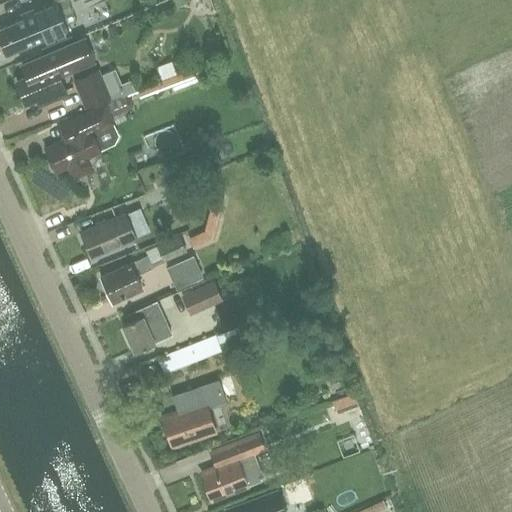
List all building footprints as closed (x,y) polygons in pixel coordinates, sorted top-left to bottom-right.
[(22,14),(24,19),(0,29),(0,40),(6,54),(37,41),(40,48),(68,36),(54,3),(59,0),(45,0),(47,4),(22,14)] [(68,93),(60,74),(93,60),(89,52),(84,39),(22,65),(27,77),(16,81),(25,103),(36,98),(39,105),(68,93)] [(192,69),(157,82),(139,89),(140,92),(143,98),(152,95),(157,97),(162,95),(164,90),(173,87),(174,90),(197,82),(192,69)] [(79,83),(90,106),(111,96),(100,73),(79,83)] [(56,170),(67,165),(70,172),(77,174),(86,170),(89,163),(86,157),(99,150),(91,132),(113,122),(111,116),(132,108),(133,102),(132,98),(126,95),(105,105),(105,104),(57,126),(63,139),(45,148),(50,158),(48,161),(52,169),(56,170)] [(230,139),(207,148),(213,165),(260,148),(254,131),(230,139)] [(204,231),(189,238),(194,249),(215,239),(225,197),(214,194),(204,231)] [(90,255),(135,237),(126,213),(81,232),(90,255)] [(157,245),(164,262),(187,251),(180,235),(157,245)] [(152,267),(147,254),(100,275),(112,300),(141,287),(136,275),(152,267)] [(192,290),(201,309),(223,299),(214,280),(192,290)] [(162,315),(156,301),(138,309),(127,314),(129,320),(122,324),(134,351),(154,342),(145,323),(162,315)] [(239,326),(216,335),(215,333),(203,338),(161,356),(168,371),(221,349),(220,344),(243,335),(239,326)] [(193,405),(161,416),(172,448),(215,433),(207,407),(225,401),(217,380),(217,379),(188,389),(193,405)] [(210,499),(246,485),(236,459),(263,448),(257,434),(210,453),(215,467),(200,473),(210,499)] [(285,511),(278,491),(246,502),(249,511),(285,511)] [(383,499),(368,506),(356,511),(379,511),(387,508),(383,499)]
